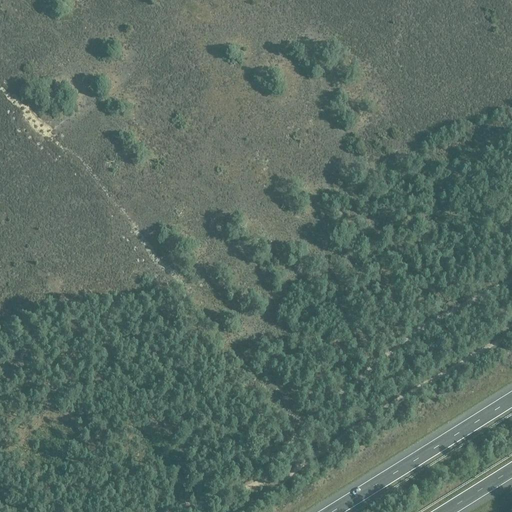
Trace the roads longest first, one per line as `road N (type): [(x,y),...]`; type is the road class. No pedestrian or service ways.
road 1 (track): [(511,280),(442,315),(370,367),(252,487),(173,511)]
road 2 (motorway): [(511,400),(331,511)]
